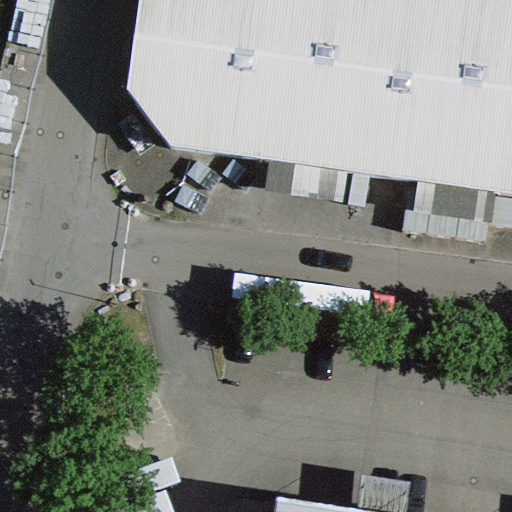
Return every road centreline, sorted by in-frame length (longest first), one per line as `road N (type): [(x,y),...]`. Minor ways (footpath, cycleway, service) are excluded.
road 1 (residential): [(511,295),(46,239)]
road 2 (residential): [(46,239),(11,511)]
road 3 (residential): [(80,0),(46,239)]
